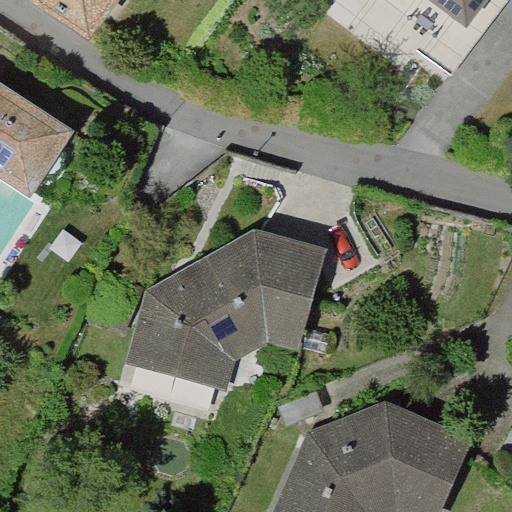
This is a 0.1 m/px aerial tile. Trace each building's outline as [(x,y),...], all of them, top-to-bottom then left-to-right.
[(15,0),(69,38),(97,0),(15,0)] [(419,0),(474,42),(507,0),(419,0)] [(75,127),(0,78),(0,171),(30,193),(75,127)] [(298,355),(325,254),(251,233),(144,293),(125,368),(229,392),(236,365),(265,345),(298,355)] [(443,511),(473,448),(390,401),(312,432),(275,511),(443,511)]
